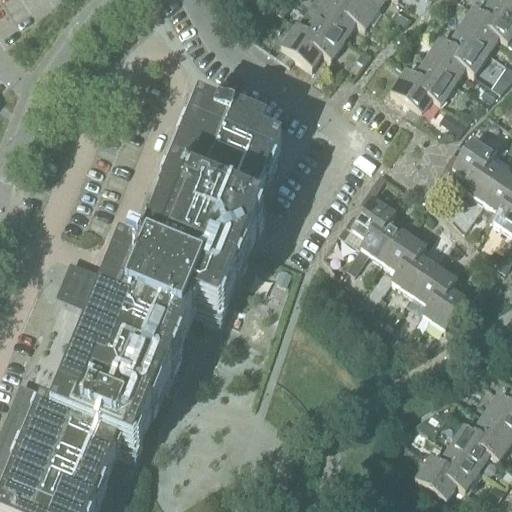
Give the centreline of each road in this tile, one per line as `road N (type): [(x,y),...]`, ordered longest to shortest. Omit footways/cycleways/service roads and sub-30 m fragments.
road 1 (residential): [(44,248),(98,109),(126,72),(141,63),(164,65),(177,90),(100,276)]
road 2 (unclassified): [(284,248),(354,146),(226,64),(192,0)]
road 3 (residential): [(37,102),(75,45),(127,0)]
